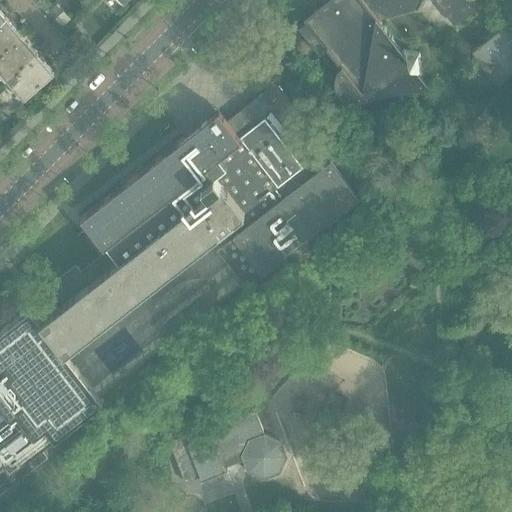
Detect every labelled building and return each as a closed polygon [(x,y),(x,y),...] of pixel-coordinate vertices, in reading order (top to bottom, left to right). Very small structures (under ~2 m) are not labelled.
[(48,0),(38,0),(36,3),(45,11),(52,4),(48,0)] [(378,19),(417,8),(416,9),(417,10),(421,0),(434,0),(454,25),(480,6),(475,0),(321,0),(326,7),(299,28),(319,54),(327,49),(340,66),(337,71),(335,76),(334,82),(334,86),(337,91),(340,95),(345,98),(350,100),(355,100),(429,83),(427,81),(426,81),(423,77),(424,77),(420,52),(402,49),(402,50),(382,24),(382,23),(378,19)] [(0,56),(22,37),(7,19),(0,24),(0,56)] [(511,71),(511,34),(504,24),(471,50),(497,84),(511,71)] [(85,37),(77,29),(70,36),(78,44),(85,37)] [(0,72),(8,82),(38,55),(22,37),(0,56),(0,72)] [(24,100),(54,73),(38,55),(8,82),(13,87),(11,89),(13,91),(15,90),(24,100)] [(308,123),(294,106),(297,103),(290,108),(288,104),(291,102),(276,83),(251,102),(255,106),(280,140),(282,139),(293,130),(295,133),(308,123)] [(43,300),(33,308),(66,351),(89,332),(100,324),(113,314),(136,296),(148,286),(183,259),(196,249),(230,223),(238,233),(232,237),(262,275),(310,237),(309,236),(327,223),(359,198),(355,193),(343,177),(330,161),(311,176),(282,139),(280,140),(255,106),(254,106),(230,125),(218,109),(184,136),(81,216),(104,246),(106,244),(109,248),(104,253),(99,256),(80,271),(75,265),(50,284),(55,291),(43,300)] [(0,480),(2,483),(29,462),(22,453),(99,393),(66,351),(33,308),(31,305),(28,302),(0,323),(0,480)] [(191,432),(169,441),(185,482),(200,476),(202,480),(201,480),(201,481),(227,471),(227,470),(226,470),(225,467),(244,460),(248,471),(264,478),(279,472),(286,456),(280,441),(264,434),(255,408),(191,432)] [(61,442),(40,459),(47,469),(69,451),(61,442)]
